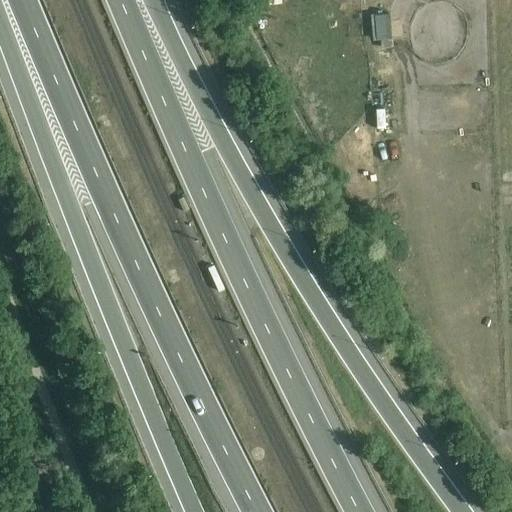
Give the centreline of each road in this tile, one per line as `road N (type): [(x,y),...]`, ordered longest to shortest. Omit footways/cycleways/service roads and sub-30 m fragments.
road 1 (motorway): [(465,511),(227,144),(159,0)]
road 2 (motorway): [(358,511),(211,211),(121,0)]
road 3 (motorway): [(23,0),(168,336),(256,511)]
road 4 (motorway): [(0,31),(196,511)]
